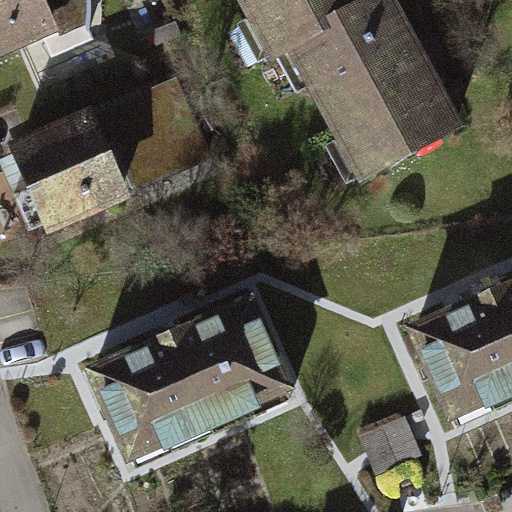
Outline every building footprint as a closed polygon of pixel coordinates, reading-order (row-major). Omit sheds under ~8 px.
[(40,0),(0,0),(0,56),(53,31),(40,0)] [(227,0),(257,53),(272,44),(345,0),(227,0)] [(345,0),(272,44),(352,183),(453,124),(387,0),(345,0)] [(94,108),(1,144),(36,234),(130,198),(94,108)] [(511,403),(511,272),(405,318),(452,429),(511,403)] [(248,296),(77,368),(122,469),(293,406),(248,296)] [(369,434),(381,474),(424,461),(412,422),(369,434)]
